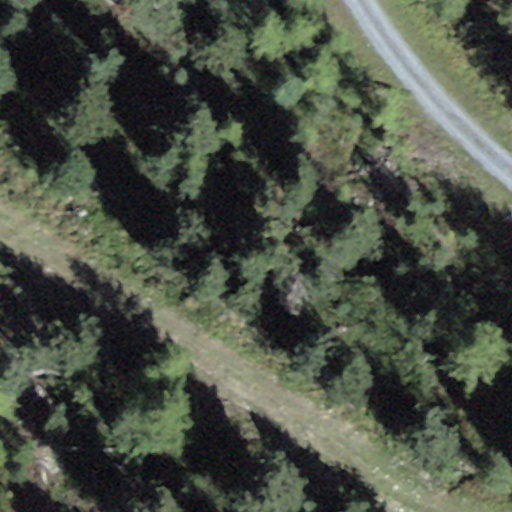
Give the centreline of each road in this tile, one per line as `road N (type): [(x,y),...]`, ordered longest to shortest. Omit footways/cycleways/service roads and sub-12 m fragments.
road 1 (track): [(0,238),(205,384),(438,511)]
road 2 (track): [(511,139),(429,69),(367,0)]
